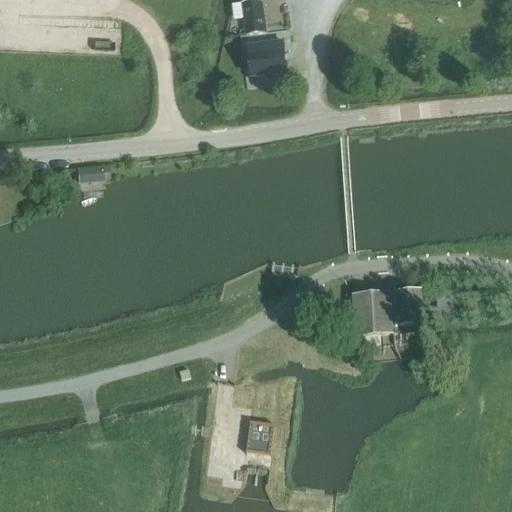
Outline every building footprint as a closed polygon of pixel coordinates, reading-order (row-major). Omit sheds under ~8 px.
[(247,37),(266,35),(263,3),(243,5),(247,37)] [(287,77),(283,45),(263,47),(264,57),(249,59),(252,81),(287,77)] [(78,173),(80,188),(105,185),(103,170),(78,173)] [(395,331),(425,329),(423,294),(391,296),(393,337),(395,337),(395,331)] [(357,340),(393,337),(391,296),(354,299),(357,340)] [(251,425),(247,456),(271,459),(275,428),(251,425)]
